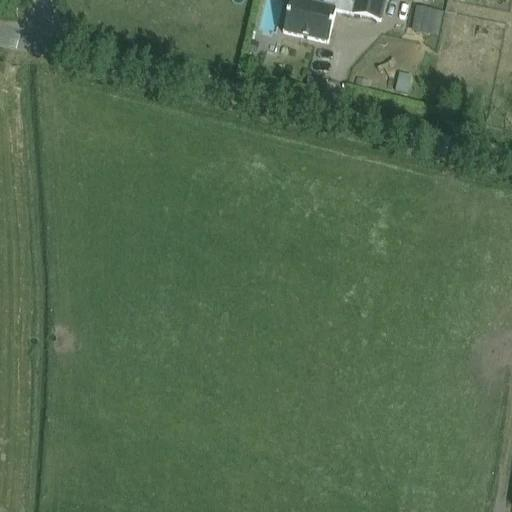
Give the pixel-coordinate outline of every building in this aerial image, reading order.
[(290,1),(282,35),(328,45),(335,12),(352,16),(355,4),(338,0),(326,0),(325,10),(290,1)] [(355,0),(355,4),(352,16),(379,23),(384,0),(355,0)] [(432,13),(416,10),(412,33),(428,36),(432,13)] [(247,54),(257,56),(260,43),(250,41),(247,54)] [(407,96),(410,84),(397,81),(394,93),(407,96)]
